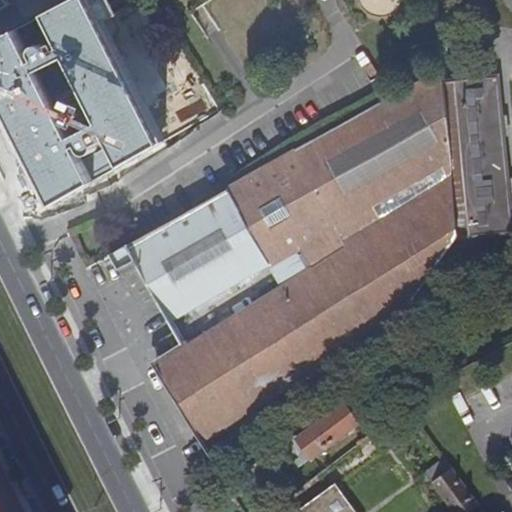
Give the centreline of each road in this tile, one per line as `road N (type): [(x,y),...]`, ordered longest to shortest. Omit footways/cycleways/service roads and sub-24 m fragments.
road 1 (primary): [(136,511),(0,240)]
road 2 (primary): [(0,388),(61,511)]
